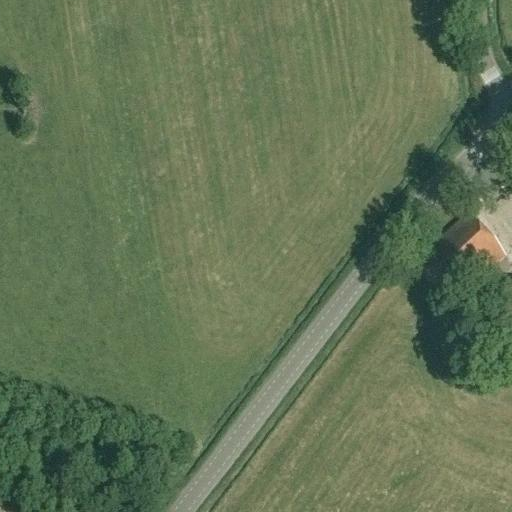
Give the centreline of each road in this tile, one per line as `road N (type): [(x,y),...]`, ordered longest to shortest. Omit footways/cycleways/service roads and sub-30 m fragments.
road 1 (tertiary): [(176,511),(357,279),(455,170),(511,122)]
road 2 (unclassified): [(511,116),(482,61),(479,0)]
